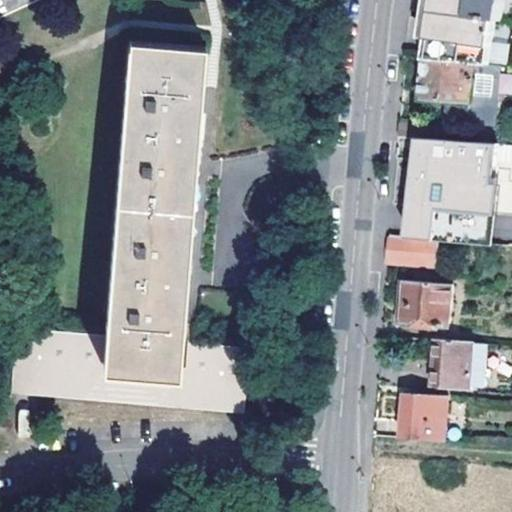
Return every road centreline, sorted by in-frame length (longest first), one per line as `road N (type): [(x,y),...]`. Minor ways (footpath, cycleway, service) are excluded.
road 1 (residential): [(378,0),(337,461)]
road 2 (residential): [(337,461),(96,467),(0,479)]
